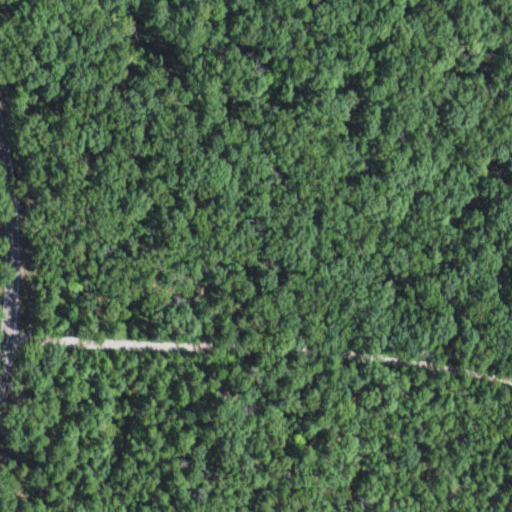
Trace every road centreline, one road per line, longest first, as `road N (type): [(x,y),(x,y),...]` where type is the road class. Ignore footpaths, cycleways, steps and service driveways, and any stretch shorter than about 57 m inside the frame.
road 1 (residential): [(511,410),(10,345)]
road 2 (tertiary): [(0,385),(10,345),(0,171)]
